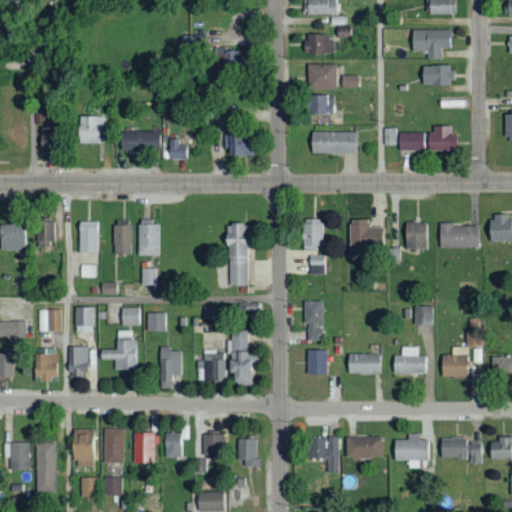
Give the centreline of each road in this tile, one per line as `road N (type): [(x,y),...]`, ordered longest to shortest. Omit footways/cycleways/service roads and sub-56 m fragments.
road 1 (residential): [(511,408),(0,402)]
road 2 (residential): [(280,511),(276,0)]
road 3 (residential): [(511,181),(0,184)]
road 4 (residential): [(479,182),(479,0)]
